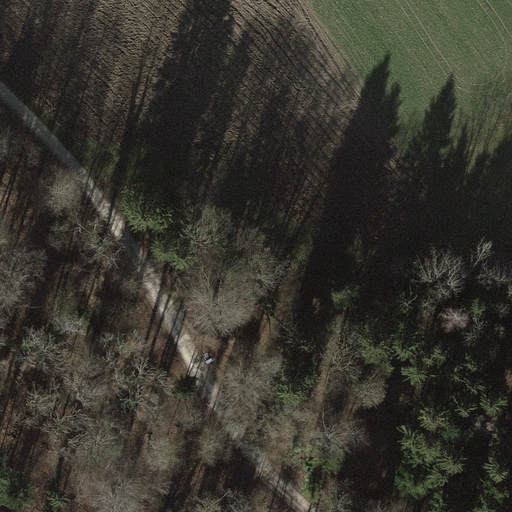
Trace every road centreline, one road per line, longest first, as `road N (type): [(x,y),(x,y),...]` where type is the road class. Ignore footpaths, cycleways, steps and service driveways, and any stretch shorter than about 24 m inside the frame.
road 1 (track): [(0,87),(99,196),(227,414),(324,511)]
road 2 (track): [(183,337),(120,399),(63,423)]
